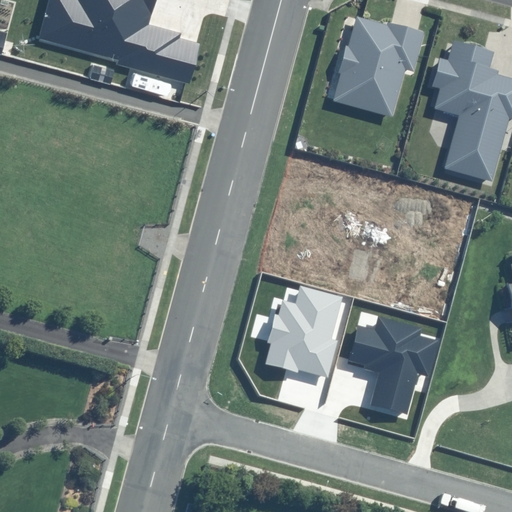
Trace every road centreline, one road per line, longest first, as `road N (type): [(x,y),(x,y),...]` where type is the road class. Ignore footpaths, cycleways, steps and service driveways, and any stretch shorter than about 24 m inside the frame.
road 1 (unclassified): [(170,412),(281,0)]
road 2 (residential): [(511,509),(170,412)]
